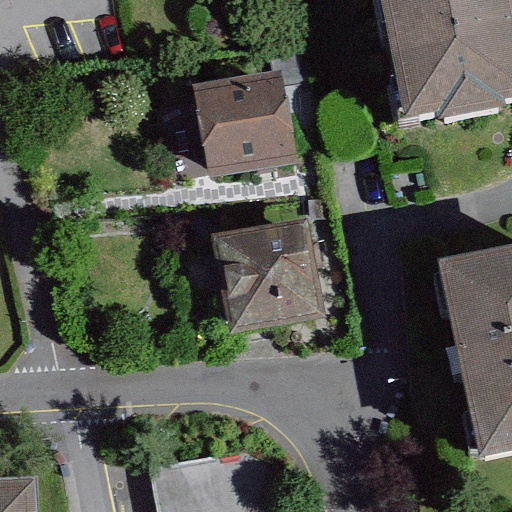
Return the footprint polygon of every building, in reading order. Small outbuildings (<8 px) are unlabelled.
[(0,0),(0,36),(2,36),(0,25),(0,10),(12,8),(10,0),(0,0)] [(511,111),(511,9),(510,0),(377,0),(405,134),(511,111)] [(204,87),(218,185),(309,173),(296,75),(204,87)] [(319,226),(221,243),(239,346),(337,329),(319,226)] [(511,467),(511,262),(455,275),(499,471),(511,467)] [(49,511),(49,491),(0,492),(0,511),(49,511)]
